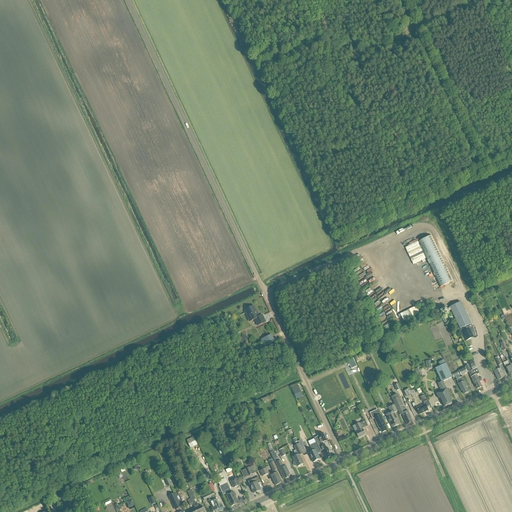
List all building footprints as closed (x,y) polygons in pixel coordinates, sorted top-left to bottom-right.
[(419,238),(409,243),(410,245),(418,241),(440,287),(454,280),(432,235),(421,240),(419,238)] [(410,247),(398,254),(399,257),(411,250),(410,247)] [(405,265),(417,259),(416,257),(403,263),(405,265)] [(416,286),(428,279),(426,276),(414,283),(416,286)] [(449,308),(465,342),(473,338),(470,332),(473,330),(460,303),(449,308)] [(254,307),(245,311),(247,315),(249,316),(252,321),(255,320),(258,326),(266,322),(262,316),(259,317),(254,307)] [(271,335),(264,339),(267,345),(274,342),(271,335)] [(499,339),(503,352),(507,350),(503,338),(499,339)] [(505,367),(509,376),(511,374),(511,366),(511,364),(509,365),(508,361),(503,363),(505,367)] [(440,399),(445,408),(452,404),(450,400),(452,399),(447,390),(446,390),(443,382),(453,378),(446,364),(436,369),(442,382),(438,384),(442,392),(437,395),(439,399),(440,399)] [(502,365),(498,366),(500,369),(494,372),(498,381),(504,378),(502,372),(504,371),(502,365)] [(475,385),(477,389),(482,387),(479,382),(480,382),(477,375),(479,374),(477,368),(471,371),(469,367),(466,368),(468,372),(475,386),(475,385)] [(462,391),(464,395),(468,393),(466,388),(467,387),(462,377),(456,380),(461,392),(462,391)] [(295,395),(301,392),(298,385),(292,388),(295,395)] [(402,414),(407,425),(412,422),(410,418),(411,418),(408,412),(405,413),(397,396),(392,398),(400,415),(402,414)] [(416,409),(419,415),(428,411),(427,408),(431,406),(428,401),(423,403),(424,405),(416,409)] [(366,415),(361,404),(358,406),(362,417),(366,415)] [(395,405),(389,408),(392,413),(387,415),(393,428),(401,424),(395,413),(398,412),(395,405)] [(380,428),(382,433),(386,432),(384,427),(385,426),(380,415),(380,416),(377,410),(370,413),(373,420),(376,418),(379,424),(377,425),(379,429),(380,428)] [(362,438),(362,437),(366,435),(363,429),(368,427),(365,421),(360,424),(356,425),(359,431),(356,433),(359,438),(360,439),(362,438)] [(328,448),(326,449),(325,445),(324,445),(323,443),(327,441),(323,433),(318,436),(318,437),(315,439),(321,451),(322,451),(324,454),(327,459),(328,459),(330,458),(331,457),(329,452),(328,448)] [(309,454),(313,463),(320,460),(318,455),(320,453),(318,447),(316,443),(310,446),(312,450),(313,452),(309,454)] [(297,466),(297,467),(304,464),(300,455),(303,454),(301,449),(299,445),(294,447),(296,451),(294,452),(296,456),(293,458),(295,462),(294,463),(294,464),(295,466),(296,467),(297,466)] [(273,471),(278,469),(273,460),(269,463),(273,471)] [(201,471),(206,468),(201,461),(197,463),(201,471)] [(276,463),(279,470),(283,478),(285,478),(285,479),(289,477),(289,476),(290,475),(286,466),(284,467),(281,461),(276,463)] [(267,468),(260,471),(263,477),(270,474),(267,468)] [(271,476),(276,486),(282,483),(277,473),(271,476)] [(250,485),(254,494),(261,491),(258,484),(261,483),(259,477),(253,480),(254,483),(250,485)] [(231,482),(234,488),(240,485),(237,479),(231,482)] [(225,494),(231,507),(239,503),(233,492),(232,493),(228,483),(219,487),(223,495),(225,494)] [(206,486),(210,493),(213,492),(215,491),(211,484),(206,486)] [(195,499),(191,490),(187,491),(192,501),(195,499)] [(215,496),(213,492),(210,493),(209,491),(201,495),(204,501),(215,496)] [(177,492),(169,494),(173,510),(181,507),(177,492)] [(131,497),(125,499),(129,507),(134,505),(131,497)] [(213,500),(218,511),(219,511),(223,511),(220,505),(219,506),(216,499),(213,500)] [(193,505),(195,510),(196,511),(203,511),(205,511),(202,506),(200,507),(199,504),(197,504),(196,502),(195,502),(193,503),(193,505)]
